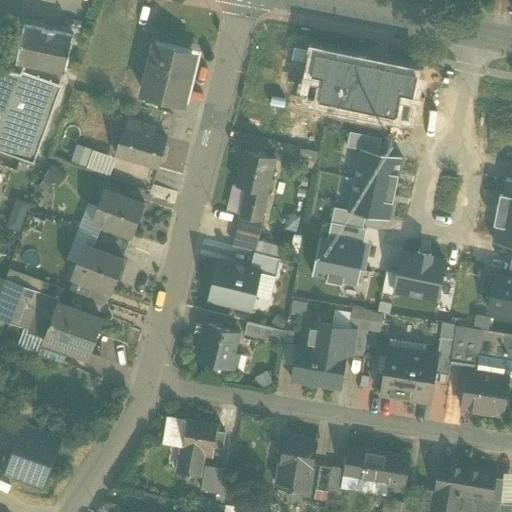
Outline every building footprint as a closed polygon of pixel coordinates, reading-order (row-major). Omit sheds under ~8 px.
[(55,31),(42,28),(23,25),(15,62),(64,72),(66,73),(74,35),(55,31)] [(193,56),(154,46),(143,93),(182,103),(193,56)] [(24,64),(20,73),(0,68),(0,150),(34,162),(61,85),(59,84),(64,72),(24,64)] [(149,126),(127,120),(126,125),(124,125),(115,155),(158,167),(166,138),(147,132),(149,126)] [(75,143),(69,160),(108,172),(113,155),(75,143)] [(392,221),(405,155),(353,145),(341,211),(365,216),(392,221)] [(274,157),(244,150),(236,186),(246,188),(240,215),(262,220),(268,193),(266,193),(274,157)] [(158,167),(115,155),(109,177),(151,192),(158,167)] [(511,179),(504,178),(500,197),(498,208),(493,230),(491,237),(511,241),(511,179)] [(145,202),(105,187),(98,206),(106,209),(100,223),(102,224),(132,235),(133,235),(145,202)] [(6,225),(18,228),(26,201),(14,198),(6,225)] [(362,231),(365,216),(341,211),(333,210),(330,224),(362,231)] [(132,235),(102,224),(97,236),(127,247),(132,235)] [(326,239),(361,247),(365,232),(362,231),(330,224),(326,239)] [(127,247),(97,236),(93,247),(123,259),(127,247)] [(326,239),(321,238),(312,278),(354,287),(363,248),(361,247),(326,239)] [(93,247),(92,247),(87,260),(79,257),(71,277),(112,292),(124,259),(123,259),(93,247)] [(442,260),(402,252),(394,294),(434,302),(442,260)] [(279,259),(256,253),(252,270),(261,272),(261,274),(275,277),(279,259)] [(252,270),(218,261),(208,300),(251,311),(261,274),(261,272),(252,270)] [(511,277),(507,277),(496,274),(487,315),(511,320),(511,277)] [(28,325),(40,293),(5,280),(0,292),(0,316),(28,327),(28,325)] [(40,293),(28,325),(47,331),(57,303),(58,303),(59,299),(40,293)] [(301,314),(303,301),(291,299),(289,312),(301,314)] [(58,303),(57,303),(47,331),(44,341),(45,341),(47,337),(69,345),(88,352),(86,356),(88,357),(102,319),(58,303)] [(383,314),(371,312),(368,329),(380,331),(383,314)] [(271,327),(247,321),(243,335),(268,341),(271,327)] [(455,325),(442,323),(440,337),(453,339),(455,325)] [(238,333),(202,324),(193,360),(235,371),(240,353),(234,352),(238,333)] [(456,325),(454,339),(450,368),(466,370),(474,371),(476,355),(475,355),(479,329),(456,325)] [(349,329),(331,326),(329,339),(314,336),(312,347),(330,350),(331,346),(346,348),(349,329)] [(368,329),(354,326),(350,354),(363,356),(368,329)] [(507,334),(479,329),(475,355),(476,355),(503,360),(507,334)] [(511,334),(507,334),(503,360),(511,361),(511,334)] [(69,345),(47,337),(45,341),(44,341),(41,349),(64,358),(69,345)] [(454,339),(453,339),(440,337),(437,355),(438,355),(435,373),(449,375),(450,368),(454,339)] [(426,344),(389,338),(388,347),(387,347),(379,394),(398,397),(398,395),(412,397),(412,399),(431,402),(435,373),(438,355),(437,355),(425,353),(426,344)] [(312,347),(296,345),(291,380),(340,388),(346,353),(330,350),(312,347)] [(503,360),(476,355),(474,371),(466,370),(460,408),(502,414),(511,361),(503,360)] [(217,425),(168,417),(163,444),(183,447),(178,474),(186,475),(186,477),(191,478),(192,476),(199,477),(202,454),(213,456),(214,446),(223,447),(225,433),(224,432),(223,436),(216,435),(217,425)] [(60,438),(22,425),(5,470),(44,484),(60,438)] [(316,442),(287,436),(278,485),(308,490),(316,442)] [(411,457),(349,447),(345,468),(344,475),(345,475),(375,480),(374,490),(389,493),(390,488),(405,490),(411,457)] [(457,511),(465,467),(441,463),(436,492),(433,511),(457,511)] [(230,470),(205,466),(200,489),(226,493),(230,470)] [(331,468),(320,466),(316,489),(327,491),(328,491),(331,468)] [(345,468),(332,466),(331,468),(328,491),(342,494),(345,475),(344,475),(345,468)] [(495,472),(465,467),(457,511),(496,511),(497,503),(500,503),(503,479),(494,478),(495,472)] [(327,491),(316,489),(314,498),(326,500),(327,491)] [(433,511),(436,492),(424,490),(420,511),(433,511)] [(173,511),(174,510),(134,500),(132,508),(148,511),(173,511)] [(400,511),(402,504),(385,500),(382,511),(400,511)] [(511,504),(500,503),(497,503),(496,511),(511,511),(511,505),(511,504)]
